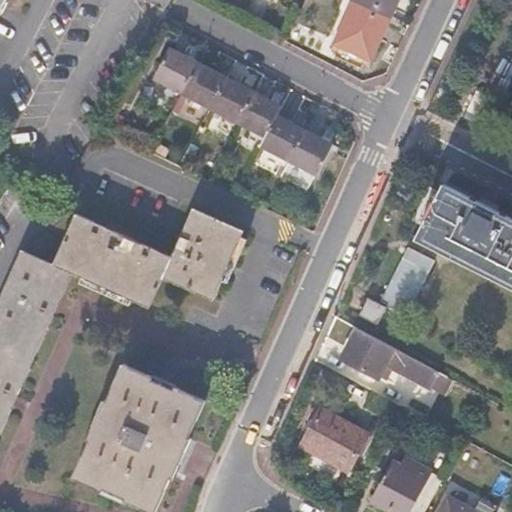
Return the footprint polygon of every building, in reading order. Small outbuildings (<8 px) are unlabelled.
[(354,0),(354,1),(390,18),(398,0),(354,0)] [(390,18),(354,1),(334,42),(371,60),(390,18)] [(184,94),(200,64),(171,49),(156,80),(184,94)] [(228,78),(200,64),(184,94),(212,109),(228,78)] [(256,93),(228,78),(212,109),(240,124),(256,93)] [(283,106),(256,93),(240,124),(266,137),(278,115),(283,106)] [(290,160),(306,130),(278,115),(266,137),(262,146),(290,160)] [(335,146),(306,130),(290,160),(320,175),(335,146)] [(511,285),(511,217),(446,184),(417,238),(511,285)] [(56,265),(26,252),(11,278),(0,301),(0,434),(72,273),(153,309),(167,278),(217,301),(247,232),(198,210),(176,257),(78,214),(56,265)] [(359,313),(378,323),(388,306),(370,296),(359,313)] [(439,372),(361,329),(345,358),(378,377),(386,361),(431,388),(439,372)] [(73,475),(153,511),(204,403),(124,366),(73,475)] [(391,421),(400,405),(374,390),(364,406),(391,421)] [(348,471),(369,435),(323,408),(301,445),(348,471)] [(425,511),(443,481),(430,473),(431,471),(407,458),(401,467),(392,462),(370,502),(389,511),(425,511)] [(439,511),(476,511),(449,496),(439,511)]
